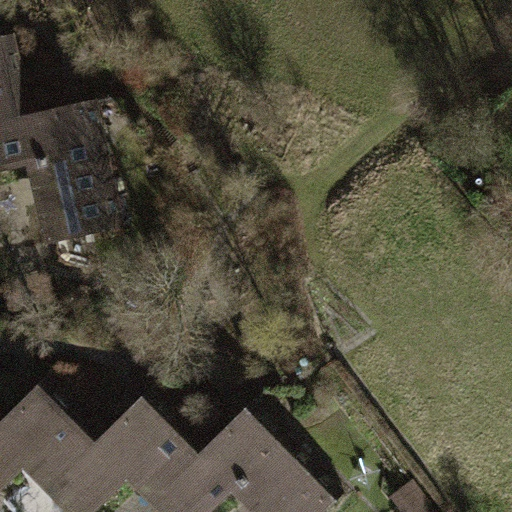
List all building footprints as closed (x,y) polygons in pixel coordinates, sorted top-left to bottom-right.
[(0,172),(46,163),(36,116),(20,35),(0,39),(0,172)] [(36,116),(46,163),(63,242),(128,228),(101,102),(36,116)] [(79,511),(103,511),(137,479),(103,444),(43,383),(0,424),(0,430),(33,464),(79,511)] [(169,511),(218,511),(241,490),(205,453),(150,397),(103,444),(137,479),(169,511)] [(262,511),(333,511),(354,493),(262,399),(205,453),(241,490),(262,511)] [(0,497),(33,464),(0,430),(0,497)]
